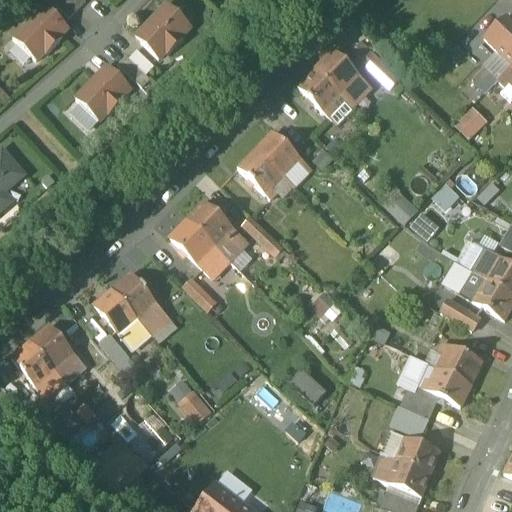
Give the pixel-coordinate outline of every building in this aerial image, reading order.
[(45,0),(69,22),(77,14),(62,0),(45,0)] [(79,0),(62,0),(77,14),(85,5),(79,0)] [(140,47),(158,64),(165,56),(167,58),(183,42),(181,40),(190,31),(167,8),(140,36),(135,42),(140,47)] [(12,43),(35,65),(44,56),(46,58),(62,42),(60,40),(62,37),(67,32),(62,27),(44,10),(12,43)] [(496,55),(511,70),(511,68),(511,27),(505,20),(483,43),(496,55)] [(364,49),(358,56),(371,69),(377,62),(364,49)] [(128,63),(145,80),(153,71),(136,54),(128,63)] [(511,70),(496,55),(482,70),(484,71),(497,84),(511,70)] [(399,82),(377,62),(371,69),(358,56),(353,61),(388,94),(399,82)] [(330,57),(313,75),(340,101),(350,90),(355,95),(362,88),(330,57)] [(117,69),(141,93),(150,84),(145,80),(128,63),(125,60),(117,69)] [(80,108),(98,126),(107,117),(109,119),(124,103),(122,101),(130,93),(112,75),(107,70),(102,76),(75,103),(80,108)] [(511,70),(497,84),(496,85),(504,92),(500,97),(510,107),(511,104),(511,70)] [(471,85),(484,97),(496,85),(497,84),(484,71),(471,85)] [(296,92),(328,123),(335,116),(330,111),(340,101),(313,75),(296,92)] [(340,101),(349,109),(359,98),(355,95),(350,90),(340,101)] [(349,109),(340,101),(330,111),(335,116),(328,123),(335,130),(352,113),(349,109)] [(98,126),(80,108),(68,120),(87,137),(98,126)] [(486,126),(471,111),(453,130),(468,145),(486,126)] [(271,138),(254,156),(281,182),(291,171),(296,176),(303,169),(271,138)] [(315,159),(327,169),(332,163),(321,152),(315,159)] [(0,154),(0,215),(5,211),(0,205),(0,199),(2,197),(23,180),(1,154),(0,154)] [(271,192),(281,182),(254,156),(236,174),(268,205),(276,197),(271,192)] [(281,182),(290,190),(300,180),(296,176),(291,171),(281,182)] [(290,190),(281,182),(271,192),(276,197),(280,201),(290,190)] [(498,194),(491,187),(476,203),(483,210),(498,194)] [(458,202),(445,189),(431,202),(445,216),(458,202)] [(417,215),(396,195),(381,210),(403,230),(417,215)] [(0,199),(0,205),(5,211),(10,206),(2,197),(0,199)] [(186,225),(222,260),(233,249),(229,246),(235,239),(203,208),(186,225)] [(438,232),(421,218),(410,231),(427,246),(438,232)] [(241,231),(272,262),(282,252),(251,221),(241,231)] [(169,243),(202,274),(209,267),(213,270),(222,260),(186,225),(169,243)] [(250,253),(235,239),(229,246),(233,249),(222,260),(233,270),(250,253)] [(469,276),(477,263),(481,255),(467,246),(455,267),(469,276)] [(469,276),(470,276),(484,285),(511,301),(511,272),(498,264),(490,259),(485,268),(477,263),(469,276)] [(233,270),(222,260),(213,270),(209,267),(202,274),(216,288),(233,270)] [(463,289),(469,277),(454,267),(441,288),(458,298),(464,289),(463,289)] [(464,289),(471,293),(477,297),(484,285),(470,276),(469,277),(463,289),(464,289)] [(131,279),(112,294),(144,333),(155,323),(152,319),(159,313),(131,279)] [(181,293),(207,320),(218,311),(192,283),(181,293)] [(511,311),(511,301),(484,285),(477,297),(471,293),(465,302),(504,325),(511,311)] [(93,310),(122,344),(129,338),(133,342),(144,333),(112,294),(93,310)] [(331,304),(323,297),(308,312),(316,319),(331,304)] [(440,318),(471,336),(479,322),(448,304),(440,318)] [(171,327),(159,313),(152,319),(155,323),(144,333),(151,341),(153,343),(171,327)] [(176,332),(171,327),(153,343),(158,348),(176,332)] [(390,337),(375,329),(369,341),(383,349),(390,337)] [(29,347),(62,385),(73,375),(69,371),(76,365),(48,331),(29,347)] [(151,341),(144,333),(133,342),(129,338),(122,344),(132,357),(151,341)] [(99,349),(112,364),(121,356),(107,341),(99,349)] [(10,363),(39,397),(46,390),(50,394),(62,385),(29,347),(10,363)] [(442,360),(436,374),(470,390),(481,368),(441,348),(436,357),(442,360)] [(431,355),(424,368),(436,374),(442,360),(436,357),(431,355)] [(135,372),(121,356),(112,364),(126,380),(135,372)] [(418,381),(424,368),(409,361),(395,389),(407,394),(410,388),(419,393),(423,384),(418,381)] [(86,375),(76,365),(69,371),(73,375),(62,385),(68,391),(86,375)] [(429,387),(436,374),(424,368),(418,381),(423,384),(429,387)] [(364,376),(355,371),(347,386),(359,392),(364,383),(361,381),(364,376)] [(326,397),(300,373),(288,386),(314,410),(326,397)] [(459,412),(470,390),(436,374),(429,387),(423,384),(419,393),(442,404),(459,412)] [(236,385),(229,376),(214,388),(222,397),(236,385)] [(168,395),(179,407),(191,396),(181,384),(168,395)] [(68,391),(62,385),(50,394),(46,390),(39,397),(48,407),(68,391)] [(407,394),(399,411),(432,426),(442,404),(419,393),(410,388),(407,394)] [(68,391),(48,407),(56,415),(76,399),(68,391)] [(212,417),(193,395),(191,396),(179,407),(177,409),(196,431),(212,417)] [(94,418),(83,407),(75,417),(86,427),(94,418)] [(423,444),(432,426),(399,411),(391,428),(423,444)] [(144,430),(152,439),(161,430),(163,432),(166,429),(156,419),(144,430)] [(305,438),(292,426),(284,435),(297,447),(305,438)] [(329,434),(344,441),(347,434),(332,428),(329,434)] [(163,432),(161,430),(152,439),(146,444),(157,456),(173,443),(163,432)] [(401,452),(395,466),(430,480),(439,457),(398,440),(395,449),(401,452)] [(389,446),(383,460),(395,466),(401,452),(395,449),(389,446)] [(181,453),(176,447),(158,463),(163,469),(181,453)] [(511,459),(503,478),(511,482),(511,459)] [(389,479),(395,466),(383,460),(377,474),(383,477),(389,479)] [(420,503),(430,480),(395,466),(389,479),(383,477),(379,486),(393,492),(420,503)] [(226,476),(216,489),(241,508),(251,496),(226,476)] [(117,485),(123,490),(128,484),(122,479),(117,485)] [(195,511),(245,511),(241,508),(216,489),(214,487),(195,511)] [(307,502),(315,505),(320,492),(312,489),(307,502)] [(384,511),(416,511),(420,503),(393,492),(384,511)]
